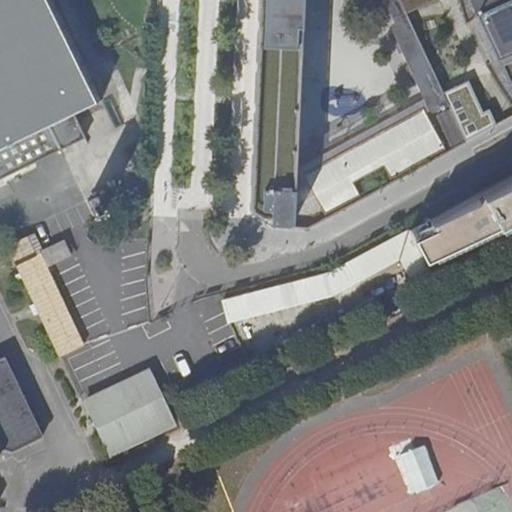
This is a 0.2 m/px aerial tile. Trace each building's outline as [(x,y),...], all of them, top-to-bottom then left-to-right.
[(0,0),(0,177),(86,137),(74,113),(103,100),(54,0),(0,0)] [(511,0),(259,0),(252,163),(250,211),(261,218),(271,217),(271,224),(277,227),(294,228),(304,0),(384,0),(396,22),(394,25),(394,28),(394,32),(428,109),(431,112),(435,112),(447,107),(467,142),(496,126),(489,113),(482,116),(467,84),(442,96),(430,68),(450,59),(430,14),(409,23),(405,14),(436,0),(511,0)] [(511,18),(503,0),(465,0),(511,99),(511,18)] [(326,215),(361,195),(352,180),(381,163),(390,179),(445,149),(422,107),(302,172),(326,215)] [(511,175),(408,232),(425,265),(511,224),(511,175)] [(95,199),(87,203),(95,218),(103,215),(95,199)] [(35,232),(10,244),(64,354),(85,344),(49,268),(41,251),(44,250),(35,232)] [(344,266),(353,284),(398,259),(415,292),(434,282),(429,273),(425,265),(408,232),(344,266)] [(318,279),(222,300),(229,323),(327,297),(353,284),(344,266),(318,279)] [(0,510),(7,507),(0,491),(0,446),(0,447),(13,452),(46,437),(6,355),(0,357),(0,510)] [(151,369),(83,401),(108,452),(176,419),(151,369)]
